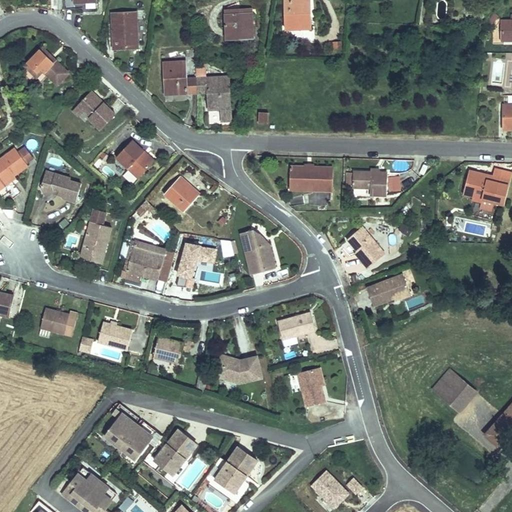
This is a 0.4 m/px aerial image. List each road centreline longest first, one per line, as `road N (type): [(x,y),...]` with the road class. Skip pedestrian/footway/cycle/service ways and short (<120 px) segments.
road 1 (residential): [(326,437),(289,437),(124,395),(110,400),(46,478),(48,492),(71,511)]
road 2 (residential): [(15,250),(54,282),(192,311),(328,278)]
road 3 (residential): [(219,144),(511,149)]
road 4 (residential): [(0,27),(13,18),(39,19),(64,31),(174,131),(219,144)]
road 5 (residential): [(328,278),(302,232),(240,184),(219,144)]
road 6 (residential): [(371,420),(328,278)]
road 7 (residential): [(446,511),(383,453),(371,420)]
